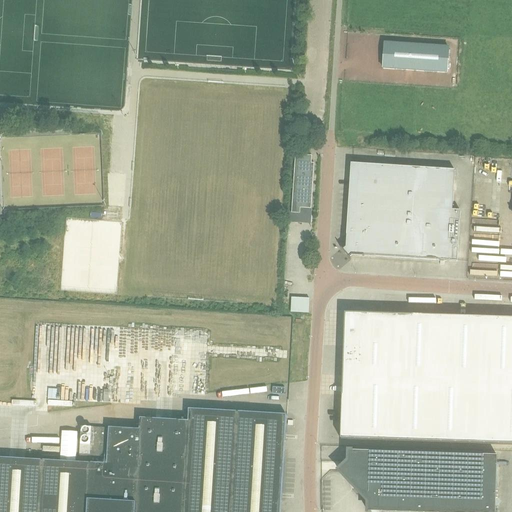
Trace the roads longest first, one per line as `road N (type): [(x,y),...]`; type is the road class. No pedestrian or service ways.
road 1 (unclassified): [(323,276),(340,0)]
road 2 (unclassified): [(313,511),(323,276)]
road 3 (unclassified): [(323,276),(511,292)]
